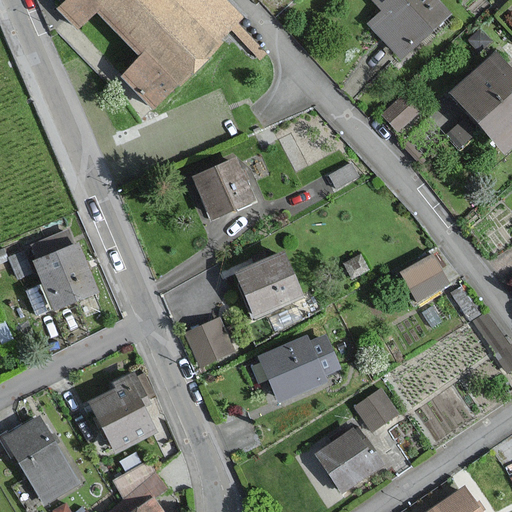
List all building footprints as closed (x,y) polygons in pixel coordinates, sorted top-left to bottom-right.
[(240,17),(223,0),(66,0),(60,5),(78,24),(102,10),(145,55),(128,75),(154,102),(240,17)] [(449,12),(438,0),(376,0),(388,11),(373,25),(401,55),(424,35),(449,12)] [(511,142),(511,73),(496,56),(478,72),(455,92),(505,148),(511,142)] [(417,112),(403,97),(384,115),(398,129),(417,112)] [(246,186),(236,162),(199,176),(215,217),(252,202),(246,186)] [(69,231),(32,246),(38,261),(35,262),(54,309),(96,292),(85,265),(77,245),(75,246),(69,231)] [(301,293),(285,255),(259,266),(239,275),(255,312),(301,293)] [(403,274),(418,299),(447,281),(433,257),(403,274)] [(511,368),(511,349),(487,313),(475,321),(508,371),(511,368)] [(233,350),(218,319),(187,334),(202,365),(233,350)] [(340,367),(327,336),(311,343),(308,337),(262,356),(276,390),(279,399),(326,379),(324,374),(340,367)] [(149,403),(134,374),(116,383),(119,389),(101,398),(92,402),(117,451),(155,432),(142,407),(149,403)] [(357,407),(372,429),(397,413),(381,390),(357,407)] [(50,437),(39,417),(2,439),(12,457),(16,455),(43,502),(77,483),(50,437)] [(371,447),(366,440),(363,443),(354,430),(317,455),(342,490),(382,463),(371,447)] [(111,511),(164,511),(153,498),(166,488),(156,472),(150,461),(115,480),(126,499),(111,511)] [(480,511),(465,489),(430,511),(480,511)]
